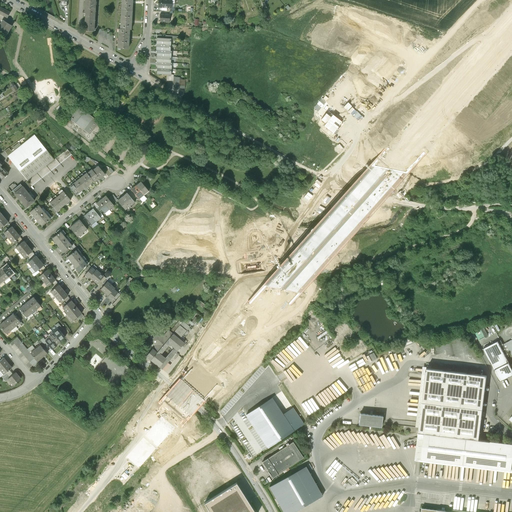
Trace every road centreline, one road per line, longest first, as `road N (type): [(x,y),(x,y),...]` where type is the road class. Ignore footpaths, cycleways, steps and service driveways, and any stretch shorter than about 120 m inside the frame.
road 1 (motorway): [(511,19),(77,511)]
road 2 (motorway): [(91,511),(511,36)]
road 3 (tertiary): [(101,318),(210,420),(270,511)]
road 4 (track): [(157,87),(386,201)]
road 5 (track): [(386,201),(401,189),(487,164),(511,142)]
road 6 (residential): [(9,0),(128,67)]
